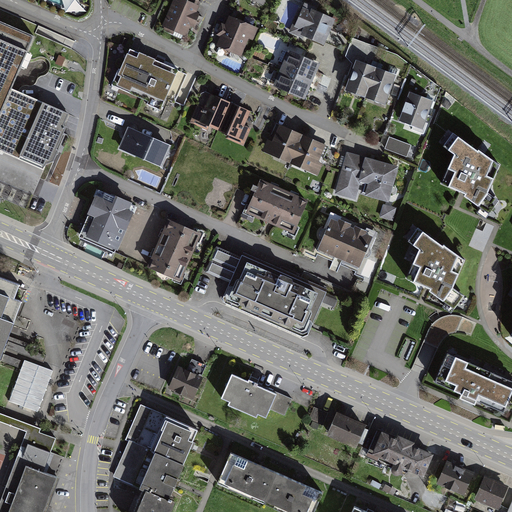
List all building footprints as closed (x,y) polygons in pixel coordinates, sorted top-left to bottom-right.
[(175,0),(174,0),(162,29),(187,40),(200,11),(175,0)] [(241,0),(262,9),(265,0),(241,0)] [(293,35),(324,49),(335,24),(304,10),(293,35)] [(0,148),(45,168),(67,116),(11,91),(35,36),(0,20),(0,148)] [(229,20),(216,50),(241,61),(254,31),(229,20)] [(193,80),(129,52),(113,89),(164,112),(169,102),(181,108),(193,80)] [(311,85),(319,68),(289,55),(281,72),(311,85)] [(376,71),(356,64),(345,95),(365,102),(376,71)] [(396,79),(376,71),(365,102),(385,109),(396,79)] [(304,102),(311,85),(281,72),(274,89),(304,102)] [(218,135),(230,106),(210,97),(204,111),(197,108),(191,123),(218,135)] [(432,105),(410,97),(399,124),(422,132),(432,105)] [(250,115),(230,106),(218,135),(244,146),(251,132),(244,129),(250,115)] [(165,147),(128,130),(119,151),(156,167),(165,147)] [(290,167),(302,138),(282,130),(276,143),(269,140),(263,155),(290,167)] [(502,169),(453,135),(442,151),(453,160),(442,187),(464,199),(464,201),(491,219),(502,205),(491,196),(502,169)] [(322,147),(302,138),(290,167),(316,178),(323,164),(316,161),(322,147)] [(411,149),(390,141),(385,153),(407,161),(411,149)] [(397,170),(347,156),(335,197),(355,203),(360,184),(367,187),(364,199),(387,205),(397,170)] [(308,203),(261,183),(246,217),(293,238),(308,203)] [(106,249),(116,254),(136,208),(99,192),(79,237),(89,242),(106,249)] [(394,211),(383,208),(380,219),(391,223),(394,211)] [(331,221),(317,253),(338,262),(352,230),(331,221)] [(167,222),(147,269),(181,283),(201,237),(167,222)] [(466,263),(417,229),(406,245),(417,254),(406,281),(429,293),(428,295),(455,313),(466,299),(455,290),(466,263)] [(352,230),(338,262),(358,271),(372,239),(352,230)] [(327,291),(243,255),(224,300),(307,336),(327,291)] [(0,360),(21,306),(13,303),(19,287),(0,280),(0,360)] [(424,342),(437,348),(442,340),(449,335),(456,333),(471,335),(476,324),(462,317),(452,316),(445,317),(436,320),(430,327),(424,342)] [(511,402),(511,383),(447,355),(432,387),(505,419),(511,402)] [(179,369),(171,387),(192,396),(206,365),(192,359),(186,372),(179,369)] [(53,371),(25,360),(10,400),(38,411),(53,371)] [(275,392),(232,374),(222,397),(231,401),(229,404),(255,415),(257,412),(265,415),(275,392)] [(144,406),(129,440),(183,463),(197,430),(144,406)] [(353,417),(337,410),(327,433),(355,445),(366,422),(353,417)] [(0,423),(26,433),(0,501),(0,511),(44,511),(65,459),(50,453),(55,440),(38,434),(40,429),(0,414),(0,423)] [(433,452),(378,428),(367,452),(423,476),(433,452)] [(117,477),(143,489),(171,501),(172,499),(169,497),(174,485),(176,486),(179,479),(177,478),(184,464),(183,463),(129,440),(126,439),(123,446),(126,450),(128,451),(117,477)] [(277,472),(232,453),(219,483),(264,502),(277,472)] [(475,470),(446,458),(436,482),(464,494),(475,470)] [(312,511),(321,492),(277,472),(264,502),(286,511),(312,511)] [(509,484),(484,473),(474,496),(499,506),(509,484)] [(169,511),(174,502),(171,501),(143,489),(133,511),(169,511)]
